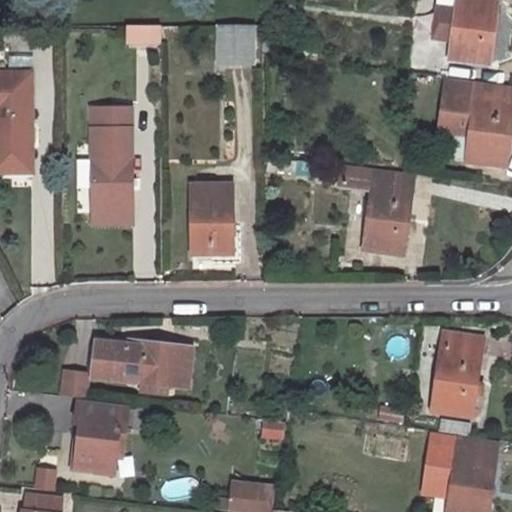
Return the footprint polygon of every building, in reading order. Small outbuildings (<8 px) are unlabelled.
[(456,0),(449,59),(488,65),(497,1),(493,1),(493,0),(456,0)] [(254,25),(217,25),(217,63),(253,62),(254,25)] [(161,26),(128,26),(128,43),(161,43),(161,26)] [(265,39),(263,50),(282,53),(283,41),(265,39)] [(0,171),(32,171),(31,72),(0,72),(0,171)] [(469,135),(466,162),(504,166),(511,113),(511,103),(510,104),(511,88),(445,80),(439,131),(469,135)] [(130,140),(91,141),(92,224),(113,224),(112,206),(131,206),(130,140)] [(267,157),(266,171),(294,175),(296,162),(267,157)] [(344,167),(341,184),(371,188),(363,249),(402,255),(412,176),(344,167)] [(230,184),(192,184),(192,253),(231,252),(230,184)] [(131,206),(112,206),(113,224),(131,223),(131,206)] [(445,331),(434,410),(473,415),(482,353),(478,353),(481,337),(445,331)] [(98,341),(94,376),(146,381),(161,383),(189,386),(193,347),(130,341),(129,345),(98,341)] [(68,368),(61,393),(87,401),(94,376),(68,368)] [(146,381),(145,391),(160,393),(161,383),(146,381)] [(133,428),(135,411),(102,408),(103,406),(79,404),(79,409),(76,408),(75,425),(77,425),(72,472),(114,476),(121,426),(133,428)] [(324,416),(322,426),(347,429),(348,420),(324,416)] [(263,440),(287,441),(287,421),(263,420),(263,440)] [(447,420),(445,430),(477,435),(478,425),(447,420)] [(443,435),(441,443),(457,445),(448,511),(489,511),(497,458),(493,457),(495,442),(443,435)] [(33,467),(32,488),(58,490),(59,469),(33,467)] [(260,475),(258,485),(257,496),(271,498),(277,487),(278,477),(260,475)] [(230,511),(238,511),(269,511),(271,498),(257,496),(258,485),(233,482),(230,511)] [(61,511),(63,497),(27,493),(25,511),(23,511),(22,511),(61,511)]
